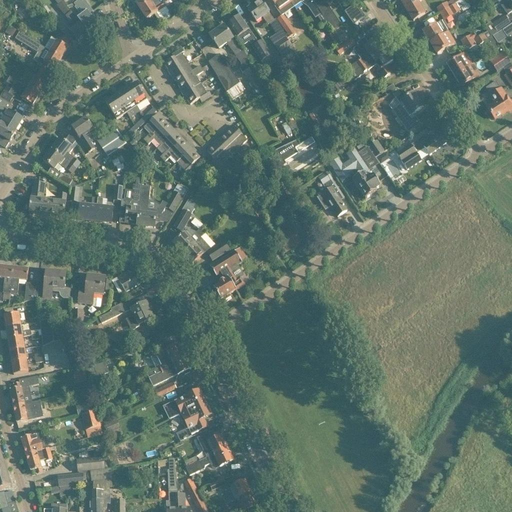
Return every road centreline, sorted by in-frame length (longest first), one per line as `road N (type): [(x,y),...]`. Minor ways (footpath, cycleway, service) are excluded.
road 1 (residential): [(205,335),(489,152)]
road 2 (tertiary): [(205,335),(178,287),(149,261),(0,236)]
road 3 (tertiary): [(290,511),(205,335)]
road 4 (residential): [(489,152),(373,0)]
road 5 (residential): [(12,169),(58,109),(129,62)]
